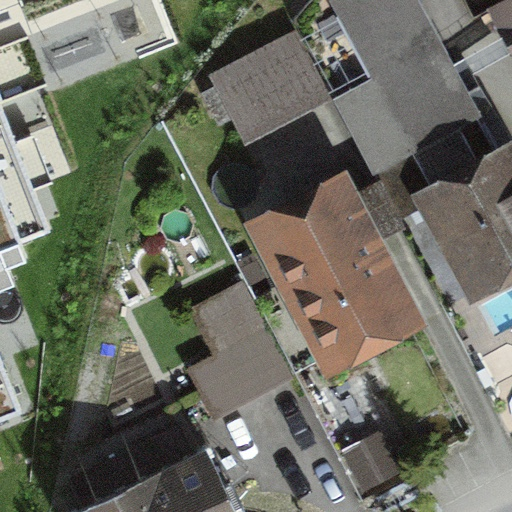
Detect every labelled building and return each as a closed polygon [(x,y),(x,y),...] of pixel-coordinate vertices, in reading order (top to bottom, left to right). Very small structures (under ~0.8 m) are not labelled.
[(409,0),(317,0),(413,178),(485,141),(409,0)] [(511,0),(492,0),(511,37),(511,0)] [(276,22),(192,67),(231,138),(314,93),(276,22)] [(0,406),(13,402),(0,368),(0,291),(19,284),(2,242),(43,225),(0,118),(0,406)] [(457,305),(511,276),(511,155),(500,133),(485,141),(413,178),(396,186),(457,305)] [(247,218),(320,355),(404,310),(330,173),(247,218)] [(173,361),(201,410),(272,369),(219,275),(170,303),(195,348),(173,361)] [(64,511),(206,511),(173,449),(62,509),(64,511)]
